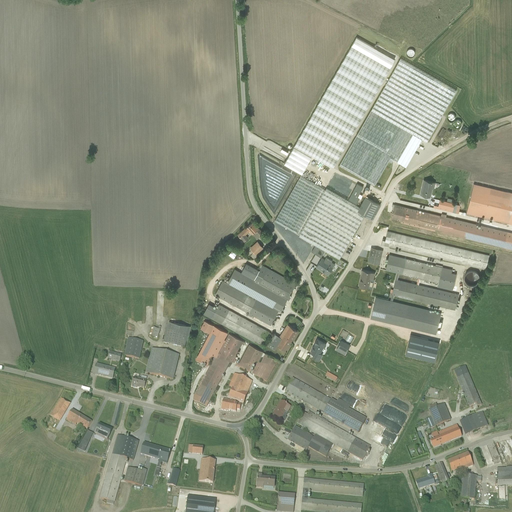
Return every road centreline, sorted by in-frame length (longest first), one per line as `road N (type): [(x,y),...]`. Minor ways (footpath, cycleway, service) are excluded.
road 1 (unclassified): [(237,0),(251,190),(318,305)]
road 2 (unclassified): [(248,460),(380,472),(511,433)]
road 3 (unclassified): [(0,370),(238,429)]
road 4 (unclassified): [(445,148),(388,191),(318,305)]
road 5 (unclassified): [(318,305),(256,415),(238,429)]
